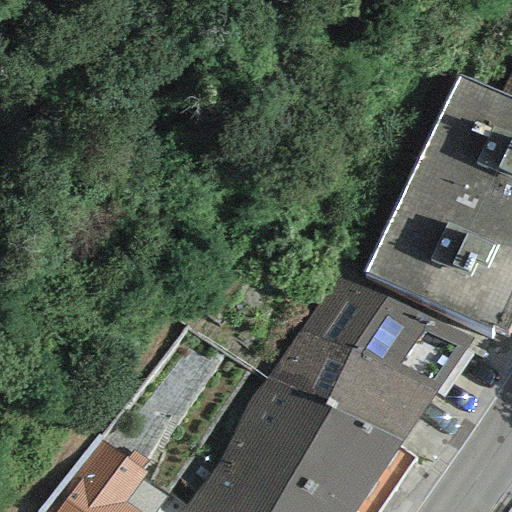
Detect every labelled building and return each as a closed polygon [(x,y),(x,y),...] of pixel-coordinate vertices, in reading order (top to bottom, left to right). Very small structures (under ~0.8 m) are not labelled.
[(511,70),(501,92),(511,97),(511,70)] [(491,326),(505,332),(511,317),(511,97),(501,92),(458,75),(363,272),(489,331),(491,326)] [(435,393),(473,339),(334,276),(300,331),(435,393)] [(402,442),(435,393),(300,331),(264,379),(402,442)] [(378,511),(414,460),(398,447),(402,442),(264,379),(250,400),(240,423),(214,470),(185,511),(187,511),(378,511)] [(154,511),(166,498),(141,480),(145,473),(140,470),(126,459),(101,442),(45,511),(154,511)] [(126,459),(140,470),(147,462),(132,451),(126,459)]
